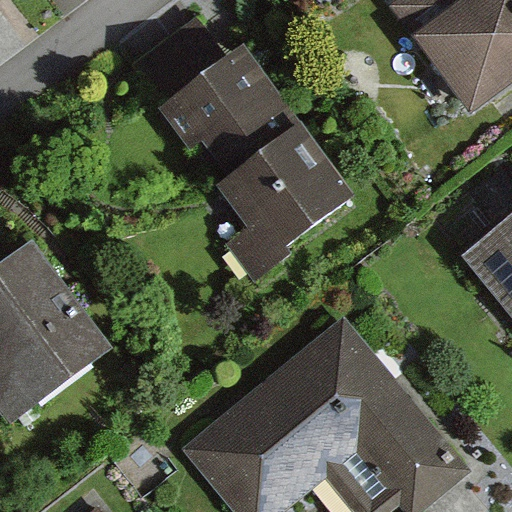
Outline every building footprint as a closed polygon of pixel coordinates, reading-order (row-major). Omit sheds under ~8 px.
[(511,0),(383,0),(471,120),(511,90),(511,0)] [(374,196),(265,47),(176,111),(285,260),(374,196)] [(511,233),(469,268),(511,320),(511,233)] [(0,405),(15,428),(126,352),(52,245),(0,280),(0,405)] [(413,510),(475,460),(402,370),(398,373),(360,324),(194,453),(240,511),(294,511),(323,490),(339,511),(383,511),(403,498),(413,510)]
